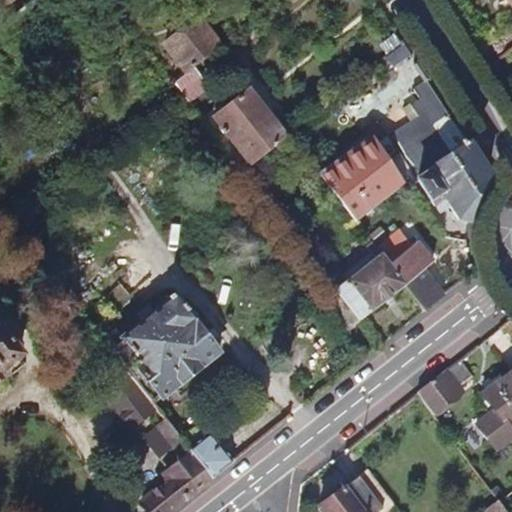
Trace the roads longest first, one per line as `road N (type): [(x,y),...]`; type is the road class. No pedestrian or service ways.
road 1 (residential): [(243,493),(511,279)]
road 2 (primary): [(408,0),(511,158)]
